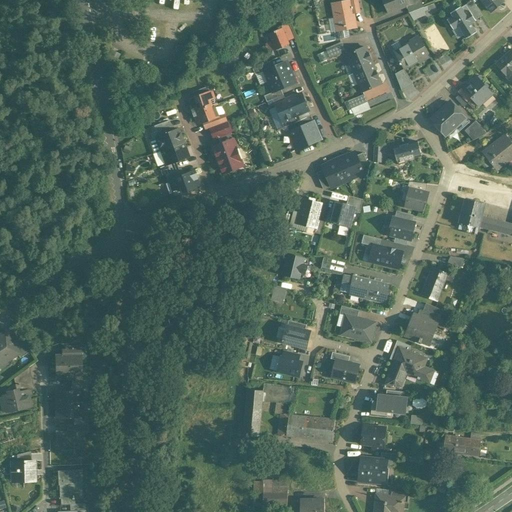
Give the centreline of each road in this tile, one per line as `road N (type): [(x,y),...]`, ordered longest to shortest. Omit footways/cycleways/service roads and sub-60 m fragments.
road 1 (unclassified): [(413,108),(448,172),(338,458),(339,485),(353,511)]
road 2 (unclassified): [(122,229),(136,511)]
road 3 (residential): [(78,0),(122,229)]
road 4 (residential): [(49,511),(48,358)]
road 5 (residential): [(0,315),(122,229)]
road 6 (unclassified): [(413,108),(511,19)]
road 7 (unclassified): [(213,194),(336,147)]
